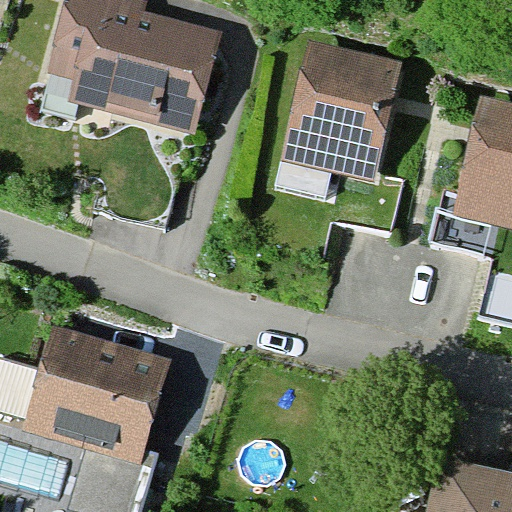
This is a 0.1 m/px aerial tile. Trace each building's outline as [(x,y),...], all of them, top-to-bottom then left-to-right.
[(134,13),(90,0),(64,0),(40,85),(64,92),(58,112),(179,147),(208,47),(131,25),(134,13)] [(359,193),(388,79),(304,58),(275,172),(359,193)] [(511,105),(485,99),(455,215),(511,227),(511,105)] [(141,453),(167,361),(56,329),(26,430),(90,448),(71,511),(136,511),(153,457),(141,453)] [(511,511),(511,497),(431,480),(424,511),(511,511)]
